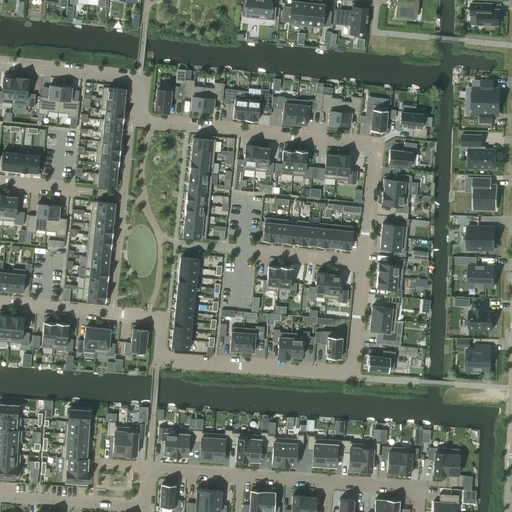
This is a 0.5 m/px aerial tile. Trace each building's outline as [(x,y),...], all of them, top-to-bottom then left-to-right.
[(268,20),(274,20),(275,7),(270,7),(270,1),(265,0),(246,0),(246,6),(245,8),(246,8),(245,12),(246,12),(245,16),(255,17),(255,13),(268,15),(268,20)] [(398,0),(396,15),(414,17),(415,0),(398,0)] [(305,24),(307,3),(291,1),(291,9),(282,8),(281,22),(305,24)] [(323,4),(307,3),(305,24),(329,27),(331,13),(322,12),(323,4)] [(491,10),(492,4),(471,3),(470,15),(477,15),(477,25),(499,26),(499,22),(501,22),(501,13),(499,13),(499,10),(491,10)] [(349,34),(364,36),(365,36),(368,7),(367,7),(367,8),(352,6),(351,10),(345,10),(344,10),(334,9),(332,24),(333,24),(350,26),(349,32),(349,34)] [(11,77),(11,76),(11,75),(3,75),(3,76),(1,91),(0,90),(0,102),(0,103),(1,102),(13,103),(15,77),(11,77)] [(25,105),(34,106),(35,94),(26,93),(28,79),(15,77),(13,103),(25,104),(25,105)] [(183,96),(191,97),(190,109),(201,110),(203,87),(193,86),(194,80),(184,79),(184,87),(183,88),(183,96)] [(495,89),(493,89),(493,80),(481,80),(481,87),(473,87),(473,101),(498,102),(499,90),(495,89)] [(222,100),(224,83),(214,82),(213,88),(203,87),(201,110),(212,112),(213,100),(222,100)] [(178,86),(157,84),(154,110),(169,111),(170,98),(182,99),(183,96),(183,88),(184,87),(178,86)] [(42,114),(47,114),(48,111),(58,112),(60,86),(49,85),(49,87),(48,97),(41,96),(39,96),(38,113),(42,114)] [(79,100),(77,100),(70,99),(71,89),(71,87),(60,86),(58,112),(68,113),(67,117),(77,118),(79,100)] [(125,89),(102,87),(101,98),(124,100),(125,89)] [(225,90),(224,103),(234,104),(232,118),(245,120),(247,99),(246,99),(234,97),(235,91),(225,90)] [(259,106),(267,107),(269,93),(260,92),(260,95),(247,94),(246,99),(247,99),(245,120),(257,121),(259,106)] [(321,100),(320,111),(328,111),(327,123),(338,125),(341,101),(341,98),(331,97),(331,94),(322,93),(321,100)] [(284,96),(278,96),(276,108),(283,109),(281,123),(294,124),(296,99),(284,98),(284,96)] [(361,97),(351,96),(351,102),(341,101),(338,125),(349,126),(351,114),(359,115),(361,97)] [(100,109),(123,111),(124,100),(101,98),(100,109)] [(314,100),(309,99),(308,100),(296,99),(294,124),(306,125),(308,111),(314,112),(314,110),(315,100),(314,100)] [(480,123),(492,123),(492,114),(498,114),(498,102),(473,101),(472,115),(480,116),(480,123)] [(365,116),(371,116),(370,130),(371,130),(371,132),(380,132),(380,131),(385,132),(387,106),(366,103),(365,116)] [(124,111),(123,111),(100,109),(99,119),(122,122),(124,111)] [(426,128),(425,128),(426,114),(400,111),(399,126),(412,128),(411,137),(425,138),(426,128)] [(121,133),(122,122),(99,119),(98,130),(121,133)] [(98,130),(97,141),(120,143),(121,133),(98,130)] [(461,135),(461,147),(468,147),(467,168),(494,169),(494,150),(478,150),(478,148),(480,148),(480,135),(461,135)] [(215,140),(192,137),(191,149),(214,152),(215,140)] [(120,143),(97,141),(96,152),(119,154),(120,143)] [(404,142),(403,151),(389,149),(388,164),(414,167),(416,143),(404,142)] [(242,172),(243,169),(254,171),(257,147),(257,146),(245,145),(243,159),(236,159),(235,171),(242,172)] [(269,148),(257,147),(254,171),(266,172),(266,174),(272,175),(273,163),(267,162),(269,148)] [(191,152),(190,159),(190,160),(213,162),(214,152),(191,149),(191,152)] [(294,151),(283,149),(281,163),(275,163),(274,175),(280,176),(280,173),(292,175),(294,151)] [(294,151),(292,175),(304,176),(303,178),(311,179),(312,167),(305,166),(306,151),(294,150),(294,151)] [(12,152),(2,152),(0,169),(10,170),(12,152)] [(19,171),(21,153),(12,152),(10,170),(19,171)] [(118,165),(119,154),(96,152),(95,162),(117,165),(118,165)] [(19,171),(28,172),(30,154),(21,153),(19,171)] [(39,155),(30,154),(28,172),(37,173),(39,155)] [(337,155),(325,154),(324,168),(318,167),(317,179),(323,180),(323,178),(335,179),(337,155)] [(346,180),(346,183),(355,183),(356,171),(348,170),(349,156),(337,154),(337,155),(335,179),(346,180)] [(213,162),(190,160),(190,159),(189,159),(188,171),(189,171),(212,173),(213,162)] [(93,173),(116,176),(117,165),(95,162),(93,173)] [(211,184),(212,173),(189,171),(188,181),(211,184)] [(93,173),(92,184),(115,187),(116,176),(93,173)] [(382,186),(383,186),(382,191),(408,194),(416,194),(417,183),(411,182),(411,175),(399,174),(398,180),(383,179),(382,186)] [(490,179),(473,179),(473,191),(474,191),(473,209),(495,209),(496,185),(490,185),(490,179)] [(211,184),(188,181),(187,192),(209,195),(211,184)] [(258,183),(257,191),(270,192),(270,184),(258,183)] [(408,206),(407,206),(408,194),(382,191),(381,204),(396,205),(395,211),(407,213),(408,206)] [(186,192),(185,203),(208,205),(209,195),(187,192),(186,192)] [(5,196),(2,220),(14,221),(14,223),(23,224),(24,212),(15,211),(17,197),(5,196)] [(90,213),(113,215),(114,203),(92,201),(90,213)] [(45,231),(48,204),(37,203),(36,215),(27,215),(25,232),(35,233),(35,230),(45,231)] [(184,214),(185,214),(207,216),(208,205),(185,203),(184,214)] [(67,219),(58,218),(59,206),(48,204),(45,231),(55,232),(55,235),(65,236),(67,219)] [(112,226),(112,225),(113,215),(90,213),(90,220),(89,224),(112,226)] [(207,216),(185,214),(184,214),(183,224),(206,227),(207,216)] [(276,218),(264,217),(262,240),(274,241),(273,241),(276,218)] [(287,219),(276,218),(273,241),(274,241),(284,242),(286,221),(287,221),(287,219)] [(409,219),(396,218),(396,224),(382,223),(381,235),(406,238),(407,226),(408,226),(409,219)] [(295,244),(306,245),(306,244),(308,224),(309,221),(297,220),(297,223),(295,244)] [(284,242),(295,244),(297,223),(287,221),(286,221),(284,242)] [(329,223),(329,228),(327,246),(328,246),(337,247),(338,247),(340,225),(329,223)] [(89,224),(88,234),(112,237),(113,225),(112,225),(112,226),(89,224)] [(206,227),(183,224),(182,236),(205,239),(206,227)] [(316,245),(318,227),(319,227),(319,225),(308,224),(306,244),(316,245)] [(350,249),(352,226),(340,225),(338,247),(337,247),(337,248),(350,249)] [(467,226),(467,250),(493,251),(494,230),(478,229),(478,226),(467,226)] [(316,245),(316,246),(328,247),(328,246),(327,246),(329,228),(319,227),(318,227),(316,245)] [(110,248),(112,237),(88,234),(87,245),(110,247),(110,248)] [(406,238),(381,235),(379,248),(393,249),(392,255),(405,257),(405,250),(404,250),(406,238)] [(62,246),(63,240),(46,238),(45,244),(62,246)] [(109,258),(110,248),(110,247),(87,245),(86,256),(109,258)] [(411,249),(410,257),(425,258),(425,250),(411,249)] [(109,258),(86,256),(85,267),(108,269),(108,268),(109,258)] [(179,266),(197,268),(198,258),(180,257),(179,266)] [(392,263),(377,262),(376,275),(376,274),(402,277),(403,265),(404,265),(405,259),(392,257),(392,263)] [(493,287),(494,265),(469,264),(468,286),(493,287)] [(178,275),(196,277),(197,268),(179,266),(178,275)] [(259,291),(268,292),(269,290),(278,291),(278,289),(277,289),(280,267),(279,267),(268,266),(266,280),(260,279),(259,291)] [(289,290),(288,294),(295,295),(296,283),(290,282),(291,267),(279,266),(279,267),(280,267),(277,289),(278,289),(289,290)] [(108,269),(85,267),(84,277),(106,280),(107,280),(108,268),(108,269)] [(12,268),(12,271),(13,271),(10,291),(22,292),(25,269),(12,268)] [(0,287),(0,289),(0,290),(10,291),(13,271),(12,271),(2,269),(0,287)] [(314,299),(314,297),(326,298),(328,274),(329,274),(329,273),(316,272),(315,287),(309,286),(307,298),(314,299)] [(347,290),(338,289),(340,275),(329,274),(328,274),(326,298),(337,299),(337,301),(346,302),(347,290)] [(375,287),(389,288),(388,295),(401,297),(401,289),(400,289),(402,277),(376,274),(376,275),(375,287)] [(196,277),(178,275),(177,284),(195,286),(196,277)] [(105,290),(106,280),(84,277),(83,288),(105,290)] [(414,277),(413,284),(425,286),(426,278),(414,277)] [(195,286),(177,284),(176,293),(194,295),(195,286)] [(105,290),(83,288),(81,300),(105,302),(106,290),(105,290)] [(175,302),(193,304),(194,295),(176,293),(175,302)] [(388,301),(387,307),(371,306),(370,318),(395,321),(396,308),(398,308),(398,302),(388,301)] [(192,313),(193,304),(175,302),(174,311),(192,313)] [(492,329),(492,312),(485,312),(485,302),(473,302),(473,311),(469,311),(468,328),(492,329)] [(284,313),(285,305),(274,305),(274,313),(284,313)] [(301,322),(330,323),(331,317),(316,316),(316,309),(307,309),(307,315),(301,315),(301,322)] [(192,313),(174,311),(173,320),(191,322),(192,313)] [(0,340),(8,341),(11,316),(0,314),(0,340)] [(20,343),(20,344),(28,345),(29,332),(22,332),(23,317),(11,316),(8,341),(20,343)] [(369,331),(383,332),(382,338),(394,340),(395,333),(394,333),(395,321),(370,318),(369,331)] [(173,329),(190,331),(191,322),(173,320),(173,329)] [(43,322),(41,347),(53,348),(56,322),(55,322),(55,323),(43,322)] [(65,351),(72,351),(73,339),(67,338),(68,323),(68,324),(56,322),(53,348),(65,349),(65,351)] [(97,327),(85,326),(84,340),(77,339),(76,352),(83,352),(83,351),(95,352),(97,327)] [(229,350),(241,351),(243,327),(231,326),(229,350)] [(263,339),(264,326),(255,326),(255,328),(243,327),(241,351),(253,352),(254,338),(263,339)] [(113,356),(115,343),(109,343),(110,329),(97,327),(95,352),(107,354),(107,355),(113,356)] [(125,342),(123,354),(130,355),(130,350),(145,351),(147,330),(132,329),(131,342),(125,342)] [(172,338),(190,340),(190,331),(173,329),(172,338)] [(272,339),(278,340),(277,356),(289,357),(289,356),(291,332),(279,332),(279,329),(273,329),(272,339)] [(291,332),(289,356),(289,357),(301,357),(302,343),(308,344),(309,331),(302,331),(302,333),(291,332)] [(315,337),(314,343),(320,343),(326,344),(325,357),(340,358),(342,332),(321,331),(321,332),(315,332),(315,337)] [(172,338),(171,347),(189,349),(190,340),(172,338)] [(474,344),(474,350),(467,349),(466,369),(489,370),(490,357),(487,357),(488,345),(491,345),(491,344),(474,344)] [(393,372),(395,351),(382,350),(382,356),(368,355),(367,370),(393,372)] [(23,353),(22,359),(22,366),(30,367),(31,360),(31,354),(23,353)] [(64,353),(63,368),(70,369),(71,354),(64,353)] [(0,404),(0,416),(19,418),(19,417),(20,405),(0,404)] [(44,407),(44,410),(45,411),(45,417),(51,418),(52,408),(44,407)] [(138,408),(137,416),(146,417),(146,409),(138,408)] [(67,421),(88,423),(89,410),(68,409),(67,421)] [(0,428),(20,430),(21,418),(19,417),(19,418),(0,416),(0,428)] [(65,421),(64,433),(87,435),(88,423),(67,421),(65,421)] [(108,421),(107,436),(113,436),(112,453),(124,454),(126,427),(115,426),(115,421),(108,421)] [(126,427),(124,454),(136,455),(137,438),(143,438),(144,424),(138,423),(137,427),(126,427)] [(159,427),(158,439),(164,440),(163,455),(175,456),(177,431),(177,428),(159,427)] [(0,440),(19,442),(19,443),(21,443),(22,430),(20,430),(0,428),(0,440)] [(177,431),(175,456),(187,456),(188,441),(194,442),(195,429),(188,429),(188,431),(177,431)] [(195,429),(194,442),(200,442),(199,459),(211,460),(213,433),(202,432),(202,430),(201,430),(195,429)] [(213,433),(211,460),(223,461),(224,444),(230,444),(231,432),(232,430),(224,429),(224,433),(213,433)] [(231,432),(230,444),(236,445),(235,460),(247,461),(249,433),(238,432),(231,432)] [(249,433),(247,461),(259,461),(260,446),(266,447),(267,434),(268,434),(268,432),(267,432),(261,432),(260,432),(260,434),(249,433)] [(64,445),(86,447),(87,435),(64,433),(64,445)] [(267,434),(266,447),(272,447),(271,464),(283,465),(285,438),(274,437),(274,435),(268,434),(267,434)] [(285,438),(283,465),(295,466),(296,449),(302,449),(303,435),(297,434),(296,438),(285,438)] [(307,435),(306,450),(313,450),(311,465),(323,466),(325,438),(314,438),(314,435),(307,435)] [(325,438),(323,466),(335,467),(336,452),(342,452),(343,440),(325,438)] [(0,440),(0,452),(18,454),(19,443),(19,442),(0,440)] [(343,440),(342,452),(349,453),(347,470),(359,470),(361,443),(350,442),(350,440),(343,440)] [(361,443),(359,470),(371,471),(372,454),(379,455),(379,442),(372,442),(372,444),(361,443)] [(61,444),(60,457),(62,457),(85,459),(85,458),(86,447),(64,445),(61,444)] [(382,445),(381,458),(387,458),(386,472),(389,472),(389,474),(396,475),(396,473),(397,473),(398,473),(400,447),(388,446),(382,445)] [(397,473),(397,474),(410,475),(411,460),(417,460),(418,448),(412,448),(400,447),(398,473),(397,473)] [(428,447),(427,459),(433,460),(432,474),(445,474),(447,448),(434,447),(428,447)] [(447,448),(445,474),(457,475),(459,449),(447,448)] [(0,464),(20,466),(20,454),(18,454),(0,452),(0,464)] [(61,469),(87,471),(87,470),(87,458),(85,458),(85,459),(62,457),(62,469),(61,469)] [(0,464),(0,477),(19,479),(20,466),(0,464)] [(61,469),(60,482),(86,483),(87,471),(61,469)] [(137,492),(137,472),(107,471),(106,491),(137,492)] [(463,475),(462,490),(471,490),(472,476),(463,475)] [(158,496),(157,503),(160,503),(159,508),(173,509),(173,511),(176,511),(179,511),(180,500),(174,499),(175,485),(161,484),(160,497),(158,496)] [(187,502),(185,511),(206,511),(208,489),(198,489),(196,489),(195,502),(187,502)] [(208,489),(206,511),(225,511),(226,505),(220,504),(221,490),(208,489)] [(243,504),(242,511),(260,511),(262,491),(250,490),(249,504),(243,504)] [(262,491),(260,511),(278,511),(279,506),(273,506),(274,492),(262,491)] [(433,501),(432,511),(446,511),(453,511),(454,503),(458,504),(458,495),(439,493),(439,501),(433,501)] [(285,509),(284,511),(302,511),(304,496),(292,495),(291,509),(285,509)] [(304,496),(302,511),(320,511),(321,511),(314,511),(315,497),(304,496)] [(339,499),(338,511),(352,511),(353,500),(339,499)] [(385,511),(386,500),(375,499),(373,511),(385,511)] [(386,500),(385,511),(397,511),(398,508),(398,501),(386,500)]
